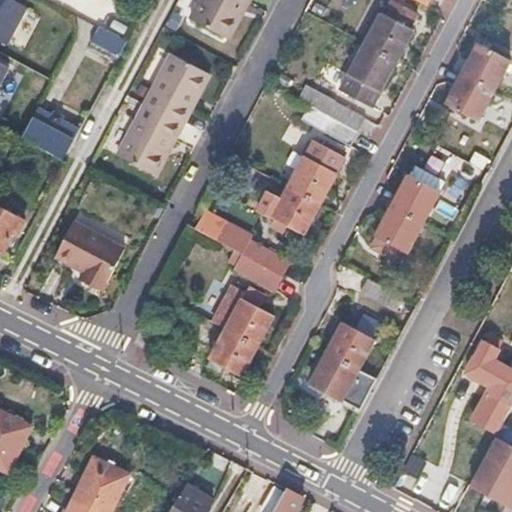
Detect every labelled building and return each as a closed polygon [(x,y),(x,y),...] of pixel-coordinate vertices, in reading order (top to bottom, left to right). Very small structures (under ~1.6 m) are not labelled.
[(0,0),(0,42),(6,46),(27,8),(11,0),(0,0)] [(247,0),(198,0),(190,16),(228,36),(240,13),(247,0)] [(413,32),(382,15),(339,93),(370,109),(383,85),(404,48),(413,32)] [(127,44),(98,28),(92,40),(121,55),(127,44)] [(510,61),(478,45),(470,60),(455,91),(446,107),(479,123),(510,61)] [(209,72),(205,70),(171,52),(144,103),(182,123),(196,97),(209,72)] [(0,84),(8,69),(0,64),(0,84)] [(299,100),(312,108),(358,133),(365,120),(305,88),(299,100)] [(117,153),(155,173),(168,149),(182,123),(144,103),(117,153)] [(312,108),(305,121),(351,146),(358,133),(312,108)] [(51,119),(36,112),(21,141),(64,164),(79,135),(61,125),(59,128),(49,123),(51,119)] [(62,121),(53,116),(51,119),(49,123),(59,128),(61,125),(62,121)] [(344,158),(314,142),(273,219),(302,235),(310,220),(332,181),(344,158)] [(469,162),(483,169),(489,159),(475,151),(469,162)] [(446,182),(415,165),(404,187),(384,225),(377,239),(370,252),(386,260),(393,247),(408,255),(446,182)] [(23,223),(0,209),(0,254),(0,255),(12,233),(17,236),(23,223)] [(74,224),(55,257),(83,272),(79,281),(102,293),(124,251),(74,224)] [(233,251),(241,255),(280,276),(287,264),(248,243),(247,246),(239,241),(233,251)] [(408,255),(393,247),(386,260),(402,268),(408,255)] [(241,255),(234,268),(273,290),(280,276),(241,255)] [(405,297),(370,279),(362,294),(397,312),(405,297)] [(244,293),(232,285),(212,323),(224,329),(209,359),(240,376),(248,360),(263,331),(271,316),(250,305),(253,298),(244,293)] [(155,293),(150,302),(171,313),(190,323),(196,314),(155,293)] [(169,317),(152,309),(143,326),(160,335),(169,317)] [(375,340),(345,324),(337,338),(322,368),(313,385),(343,401),(341,404),(359,413),(377,380),(359,370),(375,340)] [(484,339),(464,374),(489,386),(471,419),(498,434),(511,407),(511,366),(496,358),(501,348),(484,339)] [(29,426),(0,411),(0,469),(7,472),(29,426)] [(511,444),(497,436),(470,485),(511,509),(511,444)] [(112,511),(132,470),(94,452),(83,475),(65,511),(112,511)] [(214,496),(187,481),(168,511),(206,511),(211,504),(210,503),(213,498),(214,496)] [(297,511),(306,497),(287,487),(273,511),(297,511)]
